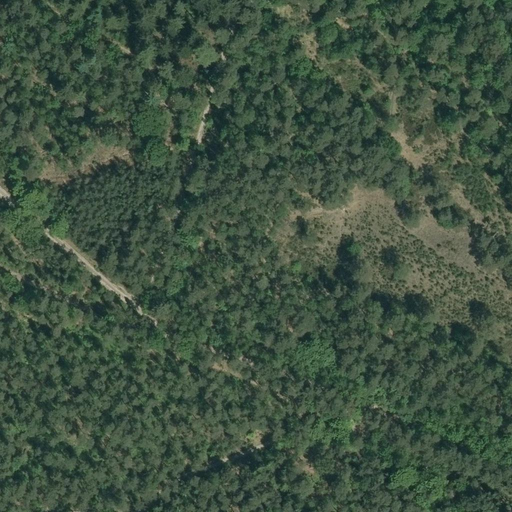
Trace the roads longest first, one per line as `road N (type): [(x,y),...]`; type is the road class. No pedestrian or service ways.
road 1 (unknown): [(511,489),(183,357),(144,322)]
road 2 (track): [(233,0),(144,322)]
road 3 (track): [(134,511),(215,463),(279,440),(357,428),(371,409)]
road 4 (track): [(371,409),(144,322)]
road 5 (track): [(22,0),(208,95)]
road 6 (track): [(0,191),(144,322)]
road 7 (track): [(144,322),(125,323),(0,266)]
road 8 (track): [(371,409),(511,472)]
